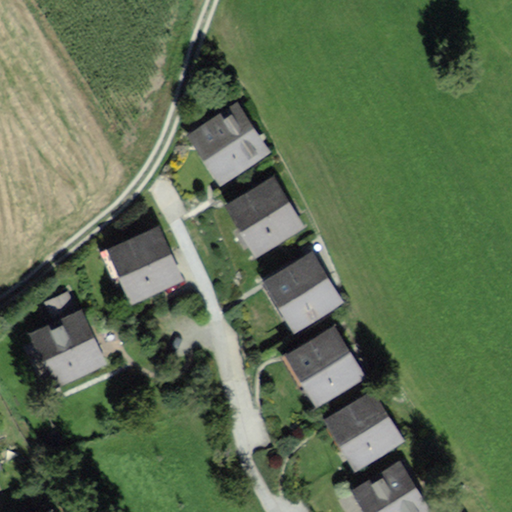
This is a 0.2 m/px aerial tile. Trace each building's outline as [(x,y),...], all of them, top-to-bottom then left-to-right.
[(235,110),(189,134),(215,183),(261,159),(235,110)] [(273,174),(220,204),(249,256),(303,226),(273,174)] [(160,224),(106,245),(129,305),(184,284),(160,224)] [(311,254),(264,278),(292,331),(338,307),(311,254)] [(88,311),(40,330),(62,385),(109,366),(88,311)] [(367,372),(339,325),(286,356),(313,403),(367,372)] [(397,436),(368,395),(325,425),(354,466),(397,436)] [(408,469),(358,495),(366,511),(425,511),(429,510),(408,469)]
